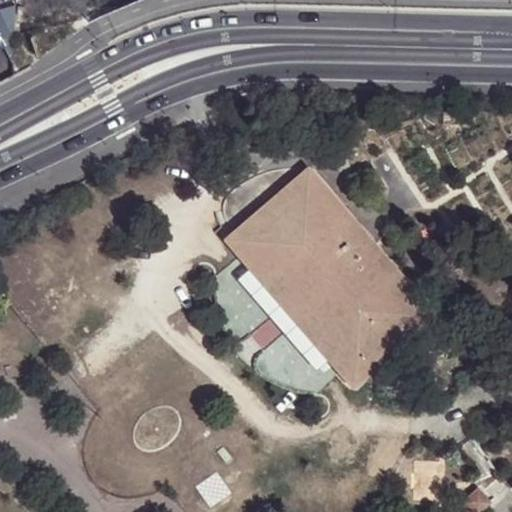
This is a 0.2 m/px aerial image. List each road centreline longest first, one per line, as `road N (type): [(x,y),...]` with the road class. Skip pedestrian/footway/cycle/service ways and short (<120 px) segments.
road 1 (tertiary): [(511,24),(248,12),(192,20),(145,35),(0,112)]
road 2 (tertiary): [(0,178),(190,89),(237,76),(511,74)]
